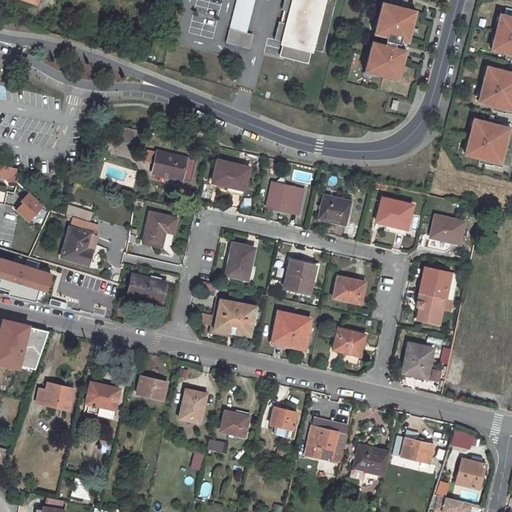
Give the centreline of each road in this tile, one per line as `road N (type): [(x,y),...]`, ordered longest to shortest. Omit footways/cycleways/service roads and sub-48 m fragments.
road 1 (residential): [(173,344),(199,226),(217,215),(385,253),(399,271),(373,392)]
road 2 (residential): [(456,0),(428,110),(407,138),(386,147),(321,148),(166,91)]
road 3 (residential): [(173,344),(373,392)]
road 4 (residential): [(0,302),(173,344)]
road 5 (residential): [(0,42),(77,83),(166,91)]
road 6 (residential): [(166,91),(85,54),(0,41)]
road 7 (residential): [(373,392),(511,425)]
